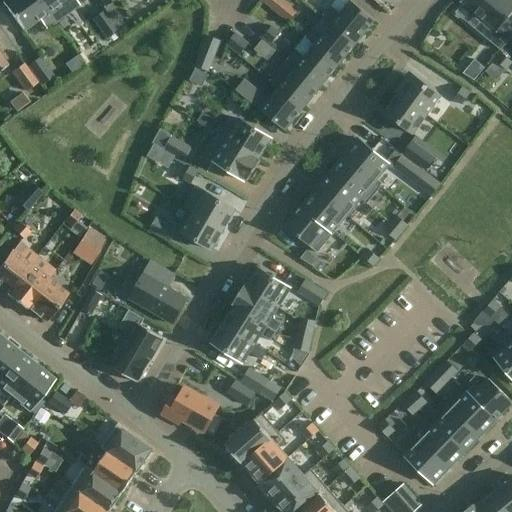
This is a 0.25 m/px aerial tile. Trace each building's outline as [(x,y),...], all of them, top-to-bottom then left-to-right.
[(4,0),(2,2),(22,31),(47,13),(37,0),(4,0)] [(37,0),(47,13),(54,23),(62,17),(55,7),(64,0),(37,0)] [(283,0),(262,0),(262,1),(281,16),(289,22),(297,11),(289,5),(283,0)] [(511,0),(461,0),(461,1),(488,24),(480,33),(501,51),(511,37),(511,0)] [(330,7),(323,16),(332,23),(357,43),(375,21),(350,1),(339,14),(330,7)] [(106,38),(117,30),(103,11),(92,19),(106,38)] [(312,28),(305,37),(314,45),(339,65),(357,43),(332,23),(321,36),(312,28)] [(263,37),(270,44),(279,33),(271,26),(263,37)] [(227,44),(235,50),(244,40),(236,33),(227,44)] [(295,50),(287,59),(296,66),(321,86),(339,65),(314,45),(304,57),(295,50)] [(506,70),(511,62),(501,53),(495,60),(506,70)] [(27,66),(41,85),(52,77),(38,57),(27,66)] [(208,72),(212,62),(199,57),(195,66),(208,72)] [(474,61),(463,74),(474,80),(484,69),(474,61)] [(37,83),(23,64),(11,72),(25,91),(37,83)] [(277,72),(270,81),(279,88),(303,108),(321,86),(296,66),(286,79),(277,72)] [(441,97),(412,75),(398,94),(427,115),(441,97)] [(285,131),(303,108),(279,88),(268,102),(259,94),(261,93),(244,79),(236,90),(285,131)] [(462,105),(470,93),(462,87),(454,99),(462,105)] [(427,115),(398,94),(385,113),(413,134),(427,115)] [(203,113),(198,122),(210,129),(215,121),(203,113)] [(217,134),(260,161),(258,160),(271,139),(239,119),(231,131),(222,126),(217,134)] [(248,180),(260,161),(217,134),(204,154),(213,160),(213,161),(245,181),(246,179),(248,180)] [(164,149),(185,161),(192,149),(171,136),(164,149)] [(348,159),(375,182),(389,164),(359,139),(347,153),(351,156),(348,159)] [(411,142),(403,153),(426,170),(435,158),(411,142)] [(163,150),(154,145),(147,156),(157,162),(163,150)] [(402,155),(393,167),(413,181),(421,170),(402,155)] [(341,159),(330,173),(361,198),(367,203),(381,187),(375,182),(348,159),(345,163),(341,159)] [(190,166),(182,179),(191,184),(198,171),(190,166)] [(361,198),(330,173),(319,186),(323,190),(320,193),(347,215),(361,198)] [(15,201),(26,211),(42,193),(31,183),(15,201)] [(196,187),(184,207),(193,212),(224,230),(235,210),(196,187)] [(302,206),(333,232),(347,215),(320,193),(317,196),(313,193),(302,206)] [(334,233),(333,232),(302,206),(285,226),(317,253),(334,233)] [(73,210),(64,221),(72,227),(81,216),(73,210)] [(212,250),(224,230),(193,212),(181,232),(212,250)] [(390,223),(402,233),(408,225),(397,216),(390,223)] [(177,230),(156,217),(149,230),(170,242),(177,230)] [(18,223),(12,230),(23,239),(29,232),(18,223)] [(395,240),(402,233),(390,223),(384,231),(395,240)] [(105,241),(87,229),(80,241),(98,252),(105,241)] [(11,251),(0,265),(0,286),(7,292),(8,293),(30,265),(36,256),(18,242),(12,251),(11,251)] [(373,266),(380,259),(368,249),(362,257),(373,266)] [(307,250),(300,258),(316,268),(321,262),(307,250)] [(173,324),(188,298),(168,286),(175,274),(152,261),(130,299),(173,324)] [(7,292),(6,294),(25,309),(26,307),(48,279),(30,265),(8,293),(7,292)] [(245,285),(244,286),(278,307),(290,288),(258,268),(247,286),(245,285)] [(391,293),(330,342),(343,357),(383,324),(379,319),(402,300),(401,298),(414,287),(404,276),(388,289),(391,293)] [(48,279),(26,307),(44,321),(66,293),(48,279)] [(305,279),(298,292),(306,297),(314,285),(305,279)] [(244,286),(233,304),(267,326),(276,332),(281,324),(272,318),(278,307),(244,286)] [(92,289),(80,310),(91,316),(102,295),(92,289)] [(491,317),(501,306),(493,300),(484,311),(491,317)] [(234,306),(223,323),(255,344),(261,334),(271,340),(276,332),(267,326),(233,304),(232,305),(234,306)] [(132,333),(112,368),(139,383),(140,381),(141,381),(153,361),(152,361),(165,339),(142,325),(145,320),(129,311),(120,326),(132,333)] [(429,312),(409,336),(423,348),(442,324),(429,312)] [(243,363),(255,344),(223,323),(211,342),(243,363)] [(297,339),(311,343),(313,333),(299,330),(297,339)] [(481,340),(474,333),(464,344),(471,351),(481,340)] [(1,338),(0,339),(0,374),(18,352),(1,338)] [(308,352),(311,343),(297,339),(294,349),(308,352)] [(511,377),(511,341),(494,357),(511,377)] [(18,352),(0,374),(0,388),(11,396),(35,365),(18,352)] [(441,368),(451,378),(458,371),(447,361),(441,368)] [(36,365),(11,397),(33,414),(42,403),(37,400),(53,380),(36,365)] [(269,381),(249,368),(241,380),(262,393),(269,381)] [(451,378),(441,368),(434,374),(444,385),(451,378)] [(466,393),(495,421),(497,419),(502,414),(501,414),(511,402),(511,401),(489,379),(472,396),(467,392),(466,393)] [(235,381),(228,393),(248,405),(256,394),(235,381)] [(172,397),(163,414),(180,423),(182,419),(214,436),(223,419),(215,414),(219,406),(184,387),(177,400),(172,397)] [(410,398),(420,408),(427,402),(417,391),(410,398)] [(285,392),(275,402),(281,409),(292,400),(285,392)] [(451,408),(480,436),(495,421),(466,393),(451,408)] [(54,394),(47,403),(63,414),(70,405),(54,394)] [(412,415),(420,408),(410,398),(403,404),(412,415)] [(436,424),(465,452),(480,436),(451,408),(436,424)] [(262,412),(225,444),(242,464),(279,432),(262,412)] [(387,437),(395,430),(385,420),(378,426),(387,437)] [(11,421),(1,434),(11,443),(22,429),(11,421)] [(312,423),(302,433),(308,440),(319,431),(312,423)] [(421,440),(449,468),(465,452),(436,424),(421,440)] [(102,447),(137,471),(152,449),(151,448),(117,425),(102,447)] [(279,432),(242,464),(243,465),(243,464),(250,472),(248,473),(256,482),(257,480),(259,483),(288,457),(279,446),(286,440),(279,432)] [(36,444),(29,438),(20,449),(28,455),(36,444)] [(434,484),(449,468),(421,440),(405,456),(434,484)] [(328,441),(317,451),(324,458),(335,449),(328,441)] [(86,466),(85,467),(123,492),(137,471),(102,447),(101,448),(107,452),(94,471),(86,466)] [(50,453),(42,448),(34,460),(43,465),(50,453)] [(288,457),(259,483),(270,495),(275,501),(311,469),(311,468),(304,475),(288,457)] [(344,459),(333,469),(340,476),(350,467),(344,459)] [(33,462),(26,474),(34,479),(42,467),(33,462)] [(85,467),(72,486),(110,511),(123,492),(85,467)] [(311,469),(275,501),(280,507),(285,511),(298,511),(327,487),(311,469)] [(511,511),(511,475),(493,491),(509,511),(511,511)] [(367,486),(361,479),(350,488),(357,495),(367,486)] [(29,488),(21,483),(13,495),(22,500),(29,488)] [(398,488),(388,497),(395,504),(401,511),(413,511),(416,509),(421,505),(403,484),(400,486),(398,488)] [(72,486),(58,507),(66,511),(109,511),(110,511),(72,486)] [(327,487),(298,511),(337,511),(344,506),(327,487)] [(473,504),(479,511),(509,511),(493,491),(475,506),(473,504)] [(377,497),(367,507),(371,511),(375,511),(384,505),(377,497)]
